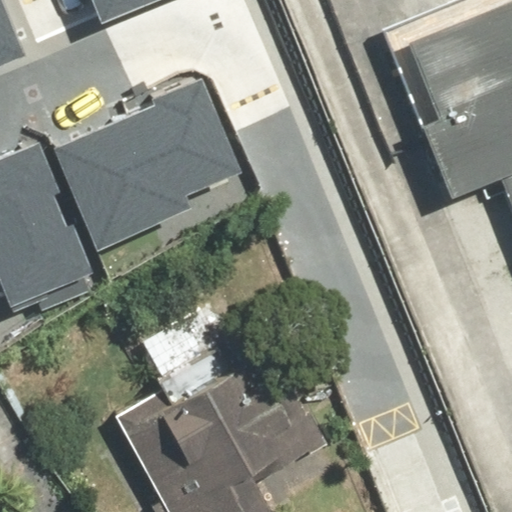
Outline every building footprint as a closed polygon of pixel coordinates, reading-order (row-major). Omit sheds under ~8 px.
[(511,10),(507,0),(495,0),(388,44),(419,118),(404,124),(436,200),(484,180),(511,246),(511,10)] [(0,47),(14,42),(0,6),(0,47)] [(152,91),(53,133),(95,230),(191,188),(188,180),(235,159),(195,66),(150,85),(152,91)] [(0,141),(0,283),(12,312),(104,275),(44,124),(0,141)] [(259,330),(102,417),(155,511),(270,511),(253,482),(323,444),(259,330)]
